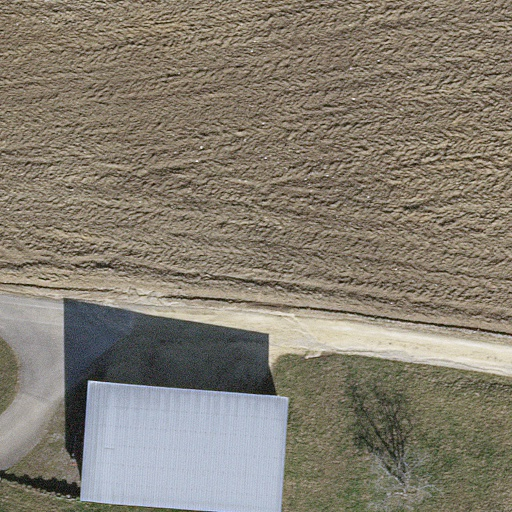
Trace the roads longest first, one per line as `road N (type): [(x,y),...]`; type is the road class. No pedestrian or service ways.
road 1 (track): [(78,318),(300,333),(511,362)]
road 2 (track): [(0,441),(44,395),(78,318)]
